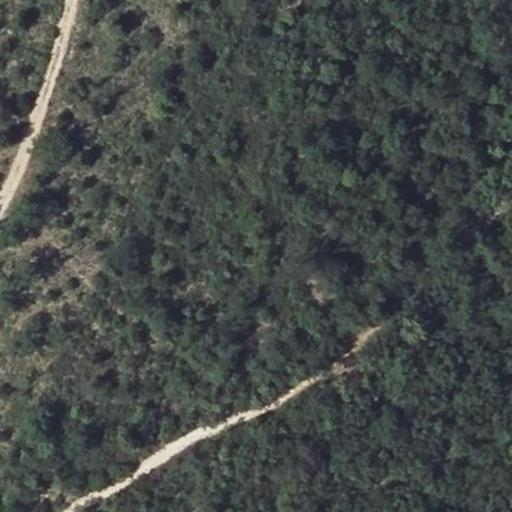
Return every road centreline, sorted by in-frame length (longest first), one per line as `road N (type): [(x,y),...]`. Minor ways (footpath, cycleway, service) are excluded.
road 1 (track): [(76,511),(144,462),(274,404),(337,365),(472,223),(511,199)]
road 2 (track): [(69,0),(36,120),(0,210)]
